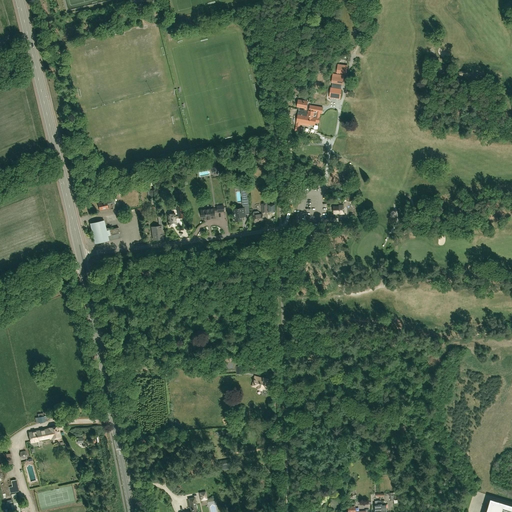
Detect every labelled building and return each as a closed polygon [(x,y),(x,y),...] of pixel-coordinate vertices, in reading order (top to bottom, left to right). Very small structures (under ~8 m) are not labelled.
[(332,83),(332,87),(331,87),(329,97),(340,98),(342,89),(341,89),(342,84),(343,84),(344,76),(345,76),(345,74),(346,74),(348,65),(338,64),(336,73),(337,73),(337,74),(333,73),(331,83),(332,83)] [(437,75),(449,73),(448,64),(436,66),(437,75)] [(299,107),(299,111),(298,115),(295,131),(302,132),(303,128),(299,127),(300,124),(309,126),(309,124),(315,125),(315,122),(319,123),(320,117),(319,117),(320,113),(322,113),(323,108),(310,105),(309,110),(306,110),(307,105),(308,101),(298,99),(297,107),(299,107)] [(103,202),(98,203),(100,210),(109,208),(108,205),(112,204),(111,199),(102,201),(103,202)] [(334,206),(334,214),(339,213),(339,214),(344,214),(344,205),(339,205),(339,206),(334,206)] [(168,215),(169,227),(176,226),(175,219),(183,218),(183,217),(182,206),(176,207),(178,216),(175,216),(175,214),(168,215)] [(201,210),(202,219),(207,219),(210,219),(210,218),(215,218),(215,212),(218,212),(224,212),(223,206),(217,206),(217,209),(214,210),(214,209),(201,210)] [(143,207),(136,209),(138,216),(145,214),(144,213),(145,212),(143,207)] [(234,209),(235,221),(242,220),(241,217),(242,217),(243,216),(245,216),(246,216),(245,208),(234,209)] [(253,212),(255,222),(263,221),(262,214),(259,214),(259,212),(258,211),(254,212),(253,212)] [(157,216),(159,227),(152,228),(153,240),(162,239),(161,229),(164,229),(163,215),(157,216)] [(109,228),(106,229),(104,221),(90,224),(95,243),(108,240),(107,236),(120,233),(118,228),(110,230),(109,228)] [(256,386),(256,387),(258,387),(258,389),(262,390),(262,388),(268,389),(270,381),(268,380),(268,379),(264,378),(264,379),(255,377),(253,385),(256,386)] [(37,414),(38,417),(35,418),(36,424),(48,422),(47,416),(44,416),(43,413),(37,414)] [(55,443),(54,439),(61,437),(59,430),(61,429),(61,426),(49,428),(29,432),(31,443),(39,441),(50,439),(51,439),(52,439),(53,444),(55,443)] [(25,451),(20,452),(20,457),(24,459),(28,455),(25,451)] [(219,464),(221,470),(232,468),(231,462),(219,464)] [(9,487),(10,493),(19,491),(16,480),(11,481),(12,487),(9,487)] [(208,500),(206,491),(199,493),(200,501),(208,500)] [(20,511),(16,493),(11,494),(13,504),(12,499),(5,501),(6,506),(11,505),(12,511),(20,511)] [(191,511),(188,511),(197,511),(194,497),(194,498),(188,499),(191,511)] [(511,511),(511,505),(490,499),(486,511),(511,511)]
